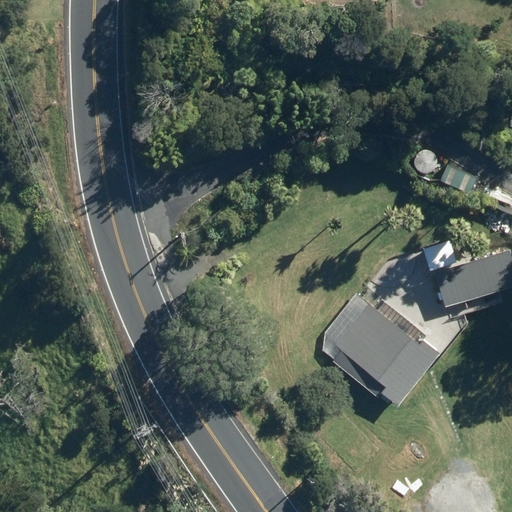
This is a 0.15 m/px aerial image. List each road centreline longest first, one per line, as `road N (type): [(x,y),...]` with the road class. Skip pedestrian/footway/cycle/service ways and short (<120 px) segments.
road 1 (tertiary): [(124,265),(185,392),(270,511)]
road 2 (tertiary): [(124,265),(93,103),(91,0)]
